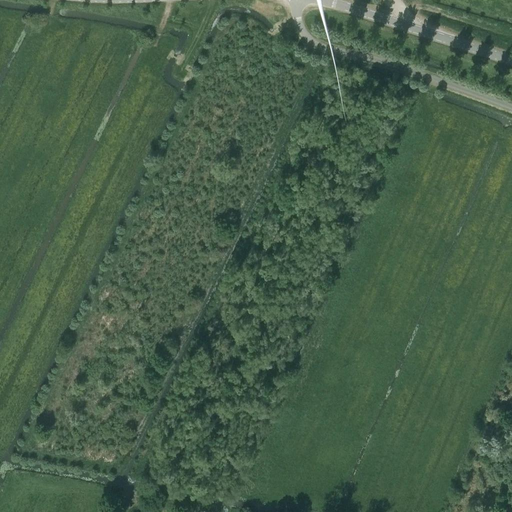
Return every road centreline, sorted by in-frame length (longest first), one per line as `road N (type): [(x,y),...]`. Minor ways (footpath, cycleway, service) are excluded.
road 1 (unclassified): [(511,108),(317,44),(297,24),(296,0)]
road 2 (tertiary): [(511,60),(321,0)]
